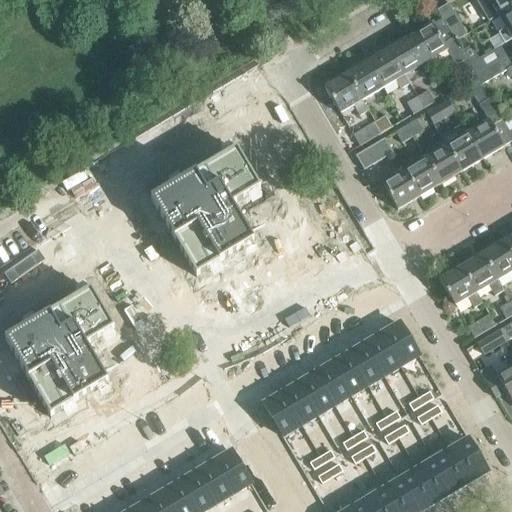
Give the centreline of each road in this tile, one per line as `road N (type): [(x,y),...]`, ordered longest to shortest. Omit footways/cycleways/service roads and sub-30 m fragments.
road 1 (residential): [(0,239),(288,69)]
road 2 (residential): [(389,251),(288,69)]
road 3 (residential): [(245,389),(411,286)]
road 4 (residential): [(511,453),(411,286)]
road 5 (residential): [(217,434),(86,511)]
road 6 (residential): [(389,251),(511,180)]
road 7 (residential): [(288,69),(411,0)]
road 8 (residential): [(511,205),(400,269)]
